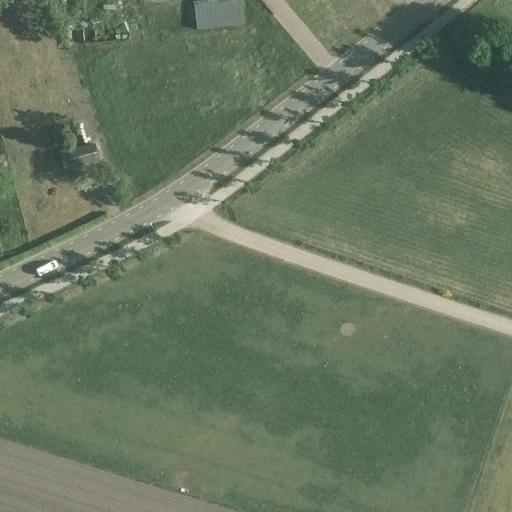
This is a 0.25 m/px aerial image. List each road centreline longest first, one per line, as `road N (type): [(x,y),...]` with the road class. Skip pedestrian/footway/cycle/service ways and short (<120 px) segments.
road 1 (tertiary): [(0,285),(175,199),(426,0)]
road 2 (track): [(511,323),(189,218),(175,199)]
